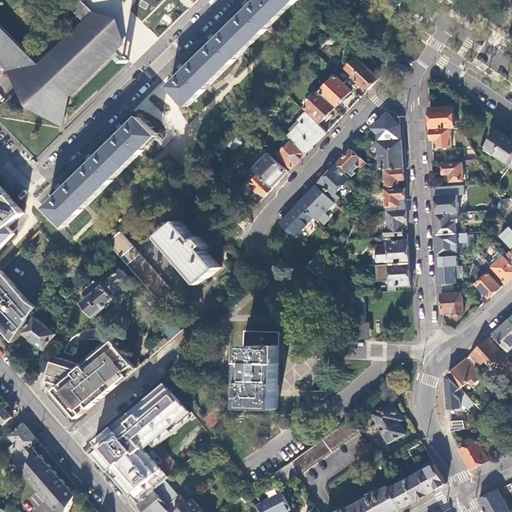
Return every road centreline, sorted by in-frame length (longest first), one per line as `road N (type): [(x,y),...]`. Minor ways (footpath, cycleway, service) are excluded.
road 1 (residential): [(413,81),(366,112),(264,221),(257,245),(269,282),(315,349),(432,360)]
road 2 (residential): [(413,81),(432,360)]
road 3 (residential): [(0,157),(25,181),(45,176),(157,66)]
road 4 (unknown): [(243,467),(368,375),(375,355)]
road 5 (residential): [(68,445),(185,343)]
road 6 (residential): [(432,360),(429,427),(463,494)]
